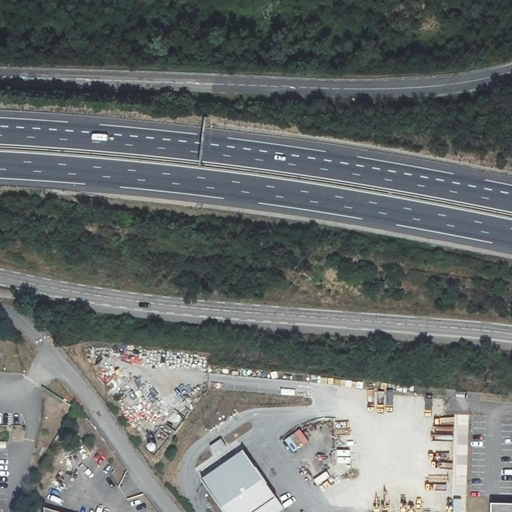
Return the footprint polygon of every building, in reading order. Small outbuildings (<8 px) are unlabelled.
[(284,440),(293,453),(309,442),(300,429),(284,440)] [(221,438),(208,447),(213,454),(226,445),(221,438)] [(243,447),(200,478),(224,511),(277,511),(284,507),(243,447)] [(101,476),(111,466),(102,458),(92,468),(101,476)] [(461,511),(462,499),(454,498),(453,511),(461,511)] [(511,511),(511,503),(492,503),(491,511),(511,511)]
